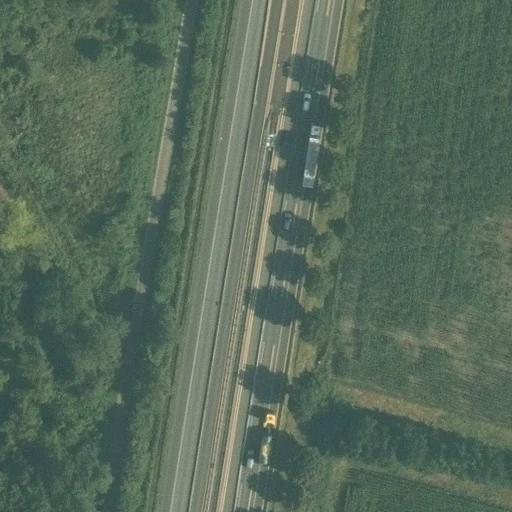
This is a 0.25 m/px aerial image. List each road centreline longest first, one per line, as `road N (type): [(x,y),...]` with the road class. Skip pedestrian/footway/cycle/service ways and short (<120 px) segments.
road 1 (unclassified): [(193,0),(111,511)]
road 2 (motorway): [(237,511),(316,0)]
road 3 (motorway): [(270,0),(192,511)]
